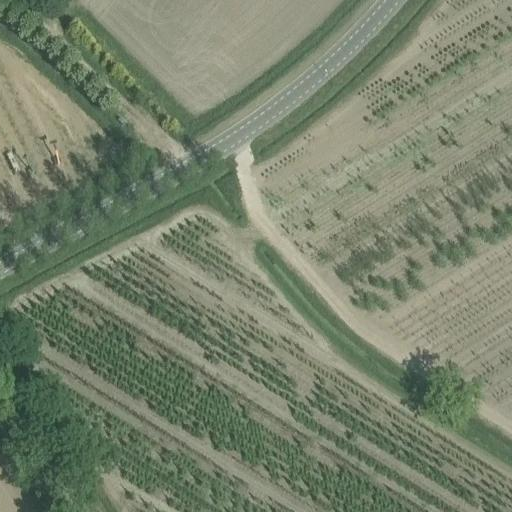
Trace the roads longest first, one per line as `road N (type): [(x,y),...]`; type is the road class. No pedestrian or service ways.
road 1 (tertiary): [(0,267),(187,167),(297,97),(390,0)]
road 2 (track): [(1,0),(187,167)]
road 3 (unclassified): [(68,511),(0,402)]
